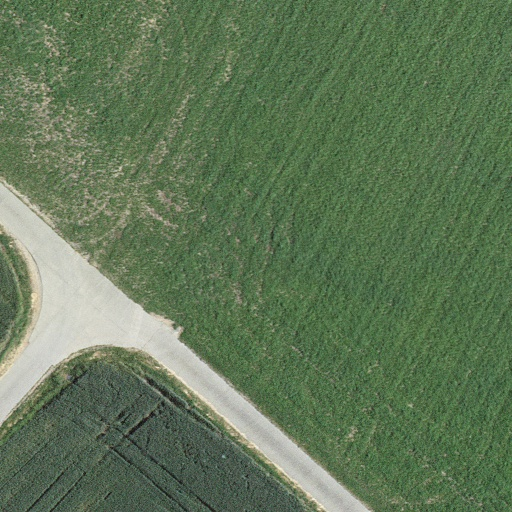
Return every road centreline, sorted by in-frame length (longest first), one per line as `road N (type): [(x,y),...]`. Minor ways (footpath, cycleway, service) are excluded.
road 1 (track): [(0,205),(351,511)]
road 2 (track): [(95,289),(0,399)]
